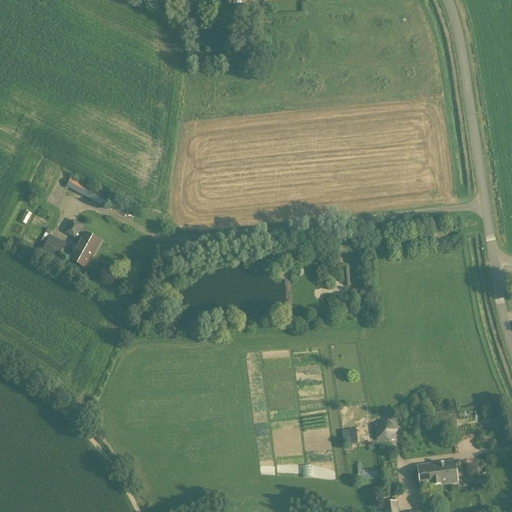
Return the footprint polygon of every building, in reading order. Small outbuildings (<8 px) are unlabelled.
[(105,208),(110,197),(72,177),(66,187),(105,208)] [(72,220),(65,233),(74,238),(75,238),(78,240),(81,234),(78,232),(82,225),(72,220)] [(101,243),(84,233),(71,257),(87,267),(101,243)] [(66,244),(51,236),(39,256),(55,264),(66,244)] [(387,419),(374,426),(376,441),(391,444),(398,430),(387,419)] [(342,431),(341,431),(343,443),(348,443),(350,442),(349,430),(342,431)] [(457,482),(455,462),(417,467),(419,488),(432,486),(440,485),(457,482)] [(397,511),(396,502),(384,504),(384,511),(397,511)]
